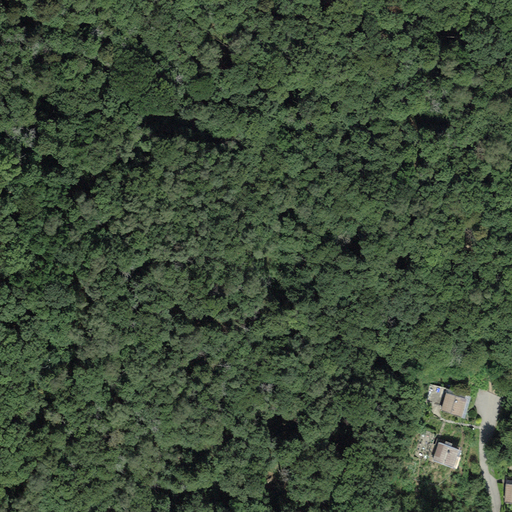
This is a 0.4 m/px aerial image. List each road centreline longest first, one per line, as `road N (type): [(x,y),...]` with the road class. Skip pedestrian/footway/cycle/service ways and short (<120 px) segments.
road 1 (track): [(373,0),(410,97),(406,115),(417,132),(411,165),(438,189),(444,225),(487,330),(489,391)]
road 2 (residential): [(489,391),(483,460),(494,511)]
